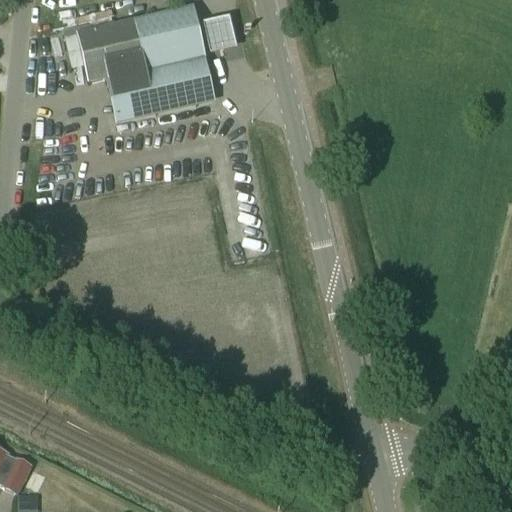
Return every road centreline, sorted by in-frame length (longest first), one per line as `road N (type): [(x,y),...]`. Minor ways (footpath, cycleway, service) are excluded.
road 1 (tertiary): [(373,460),(262,0)]
road 2 (unclassified): [(25,0),(0,236)]
road 3 (tertiary): [(511,438),(479,435),(373,460)]
